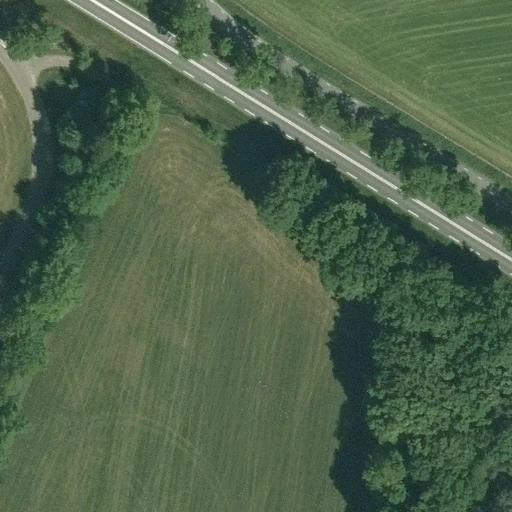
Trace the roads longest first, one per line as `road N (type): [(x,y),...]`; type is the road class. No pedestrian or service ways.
road 1 (primary): [(511,260),(89,0)]
road 2 (unclassified): [(511,206),(257,48),(199,0)]
road 3 (unclassified): [(0,279),(42,158),(31,99),(0,48)]
